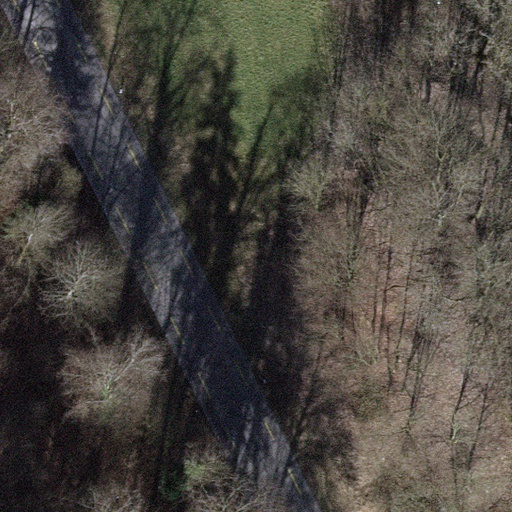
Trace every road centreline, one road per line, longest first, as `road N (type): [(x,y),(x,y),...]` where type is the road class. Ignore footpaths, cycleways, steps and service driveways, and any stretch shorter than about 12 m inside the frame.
road 1 (primary): [(275,511),(25,0)]
road 2 (track): [(0,363),(83,511)]
